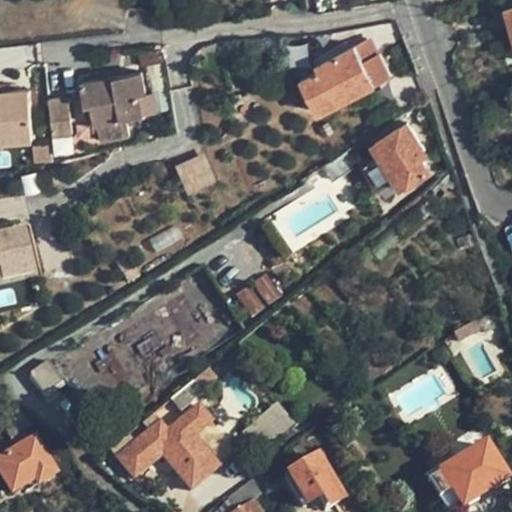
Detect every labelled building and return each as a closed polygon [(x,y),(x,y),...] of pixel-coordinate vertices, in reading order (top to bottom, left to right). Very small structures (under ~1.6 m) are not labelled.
[(372,36),(356,44),(364,60),(380,51),(372,36)] [(364,60),(356,44),(317,63),(320,67),(303,75),(322,111),(392,75),(380,51),(364,60)] [(145,71),(83,80),(87,104),(94,103),(97,122),(100,121),(102,138),(132,132),(130,116),(144,114),(140,94),(149,93),(145,71)] [(15,80),(0,82),(0,89),(16,88),(15,80)] [(0,89),(0,139),(32,135),(28,86),(16,88),(0,89)] [(69,95),(47,98),(52,132),(73,129),(69,95)] [(90,123),(97,122),(94,103),(87,104),(90,123)] [(379,189),(395,179),(401,175),(407,185),(431,169),(424,157),(429,153),(408,122),(373,144),(379,154),(364,165),(379,189)] [(356,164),(347,150),(342,153),(322,166),(331,180),(344,172),(356,164)] [(181,159),(189,188),(219,179),(211,151),(181,159)] [(361,173),(356,164),(344,172),(349,182),(361,173)] [(401,189),(407,185),(401,175),(395,179),(401,189)] [(189,243),(150,187),(0,282),(0,363),(117,290),(189,243)] [(282,298),(265,275),(252,284),(269,307),(282,298)] [(263,310),(247,288),(235,296),(251,319),(263,310)] [(455,345),(467,338),(462,331),(450,338),(455,345)] [(44,400),(64,387),(48,362),(32,371),(30,379),(44,400)] [(192,387),(187,391),(193,398),(198,394),(192,387)] [(177,410),(193,398),(187,391),(172,403),(177,410)] [(279,404),(261,421),(278,439),(296,421),(279,404)] [(161,424),(150,432),(123,454),(116,459),(135,481),(163,459),(190,492),(220,468),(194,437),(213,423),(199,406),(167,432),(161,424)] [(26,416),(25,414),(21,411),(15,407),(0,415),(0,419),(6,428),(26,416)] [(32,426),(26,416),(6,428),(11,439),(32,426)] [(214,424),(202,435),(224,460),(237,449),(214,424)] [(119,448),(123,454),(150,432),(145,426),(119,448)] [(34,440),(0,458),(0,473),(12,494),(34,481),(38,486),(54,476),(34,440)] [(438,469),(441,475),(461,509),(468,511),(479,505),(481,497),(490,492),(499,493),(504,488),(505,480),(484,448),(455,467),(451,462),(438,469)] [(325,511),(332,507),(339,503),(316,463),(312,464),(284,480),(300,507),(317,498),(325,511)] [(445,511),(455,511),(461,509),(441,475),(428,483),(445,511)] [(348,498),(354,494),(346,479),(339,483),(348,498)] [(266,511),(270,510),(254,482),(224,505),(228,511),(266,511)]
